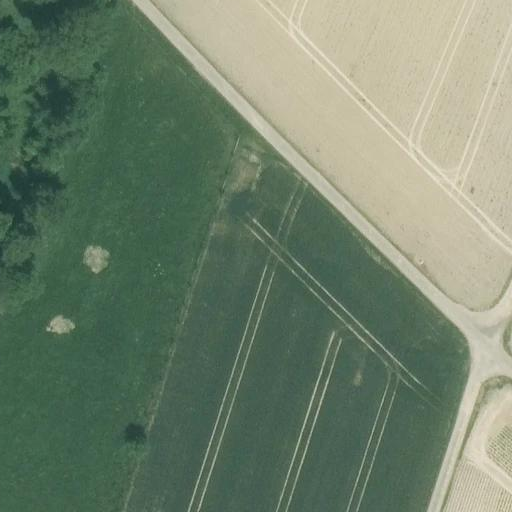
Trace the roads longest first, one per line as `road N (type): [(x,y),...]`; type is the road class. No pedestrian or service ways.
road 1 (unclassified): [(487,349),(135,0)]
road 2 (unclassified): [(440,511),(487,349)]
